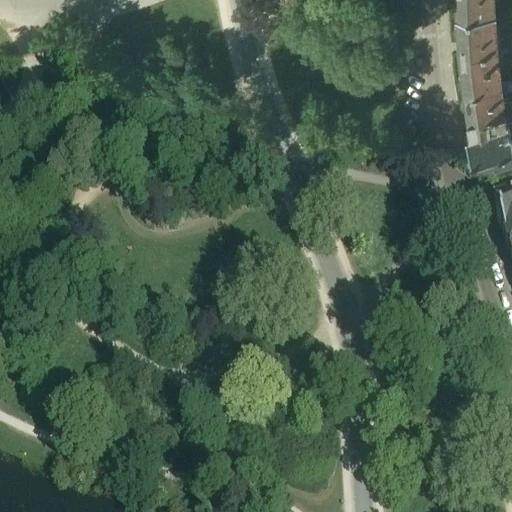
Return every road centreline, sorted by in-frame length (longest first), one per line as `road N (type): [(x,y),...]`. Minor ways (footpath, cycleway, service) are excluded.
road 1 (residential): [(456,196),(444,155),(428,0)]
road 2 (residential): [(456,196),(511,349)]
